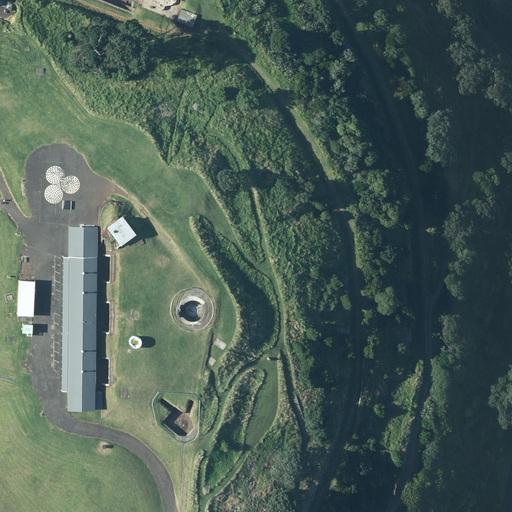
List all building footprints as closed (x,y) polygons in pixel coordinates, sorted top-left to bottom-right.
[(0,19),(10,24),(17,9),(0,1),(0,19)] [(197,16),(181,9),(177,21),(193,27),(197,16)] [(136,235),(122,216),(107,227),(117,241),(118,242),(114,245),(117,249),(136,235)] [(92,391),(94,225),(66,224),(66,256),(61,255),(59,390),(64,390),(64,407),(100,407),(101,391),(92,391)] [(32,280),(16,279),(15,313),(30,314),(32,280)] [(31,323),(20,322),(20,331),(26,331),(26,335),(30,335),(31,323)] [(137,336),(136,336),(135,336),(134,336),(133,337),(132,337),(131,338),(131,339),(130,340),(130,341),(130,342),(130,343),(130,344),(131,345),(132,346),(133,347),(134,347),(135,347),(136,347),(137,347),(138,347),(139,346),(140,345),(141,344),(141,343),(141,342),(141,341),(141,340),(141,339),(140,338),(139,338),(139,337),(138,336),(137,336)]
